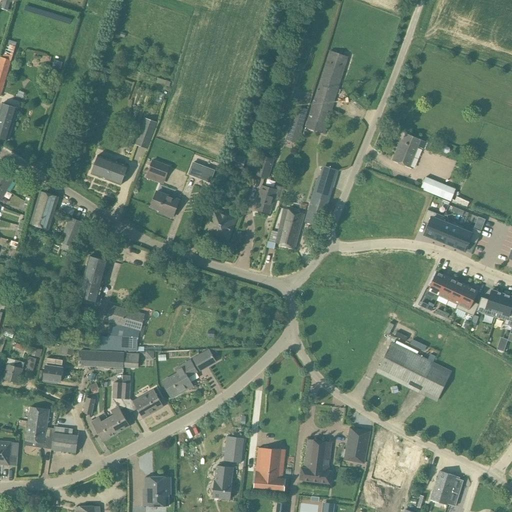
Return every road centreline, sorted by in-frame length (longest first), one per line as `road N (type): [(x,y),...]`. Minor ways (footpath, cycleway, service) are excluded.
road 1 (tertiary): [(0,488),(60,483),(102,465),(232,392),(287,336)]
road 2 (tertiary): [(285,290),(166,251),(0,153)]
road 3 (unclassified): [(326,246),(423,0)]
road 4 (unclassified): [(496,477),(344,403),(287,336)]
road 5 (residential): [(511,281),(417,246),(326,246)]
